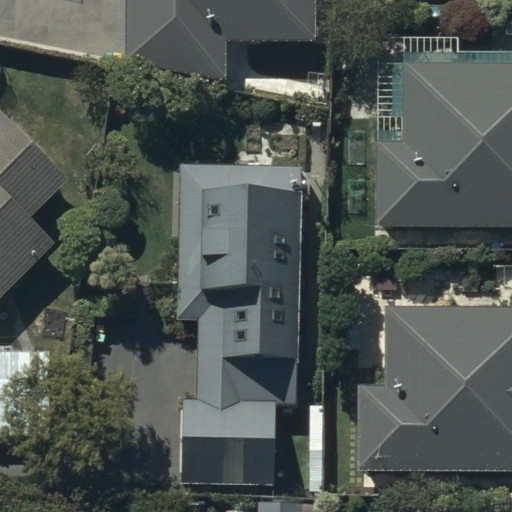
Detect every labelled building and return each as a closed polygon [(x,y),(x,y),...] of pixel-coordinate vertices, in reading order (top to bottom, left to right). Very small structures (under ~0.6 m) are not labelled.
[(314,0),(125,0),(126,66),(225,81),(226,43),(315,44),(314,0)] [(511,68),(403,68),(402,144),(377,144),(377,230),(511,230),(511,68)] [(66,182),(0,116),(0,300),(52,248),(26,222),(66,182)] [(301,168),(179,166),(176,324),(198,325),(197,402),(182,402),(180,487),(274,489),(275,405),(296,406),(301,168)] [(511,312),(384,312),(384,387),(359,387),(359,474),(511,474),(511,312)] [(45,355),(0,355),(0,433),(46,433),(45,355)] [(303,511),(303,502),(259,501),(258,511),(303,511)]
